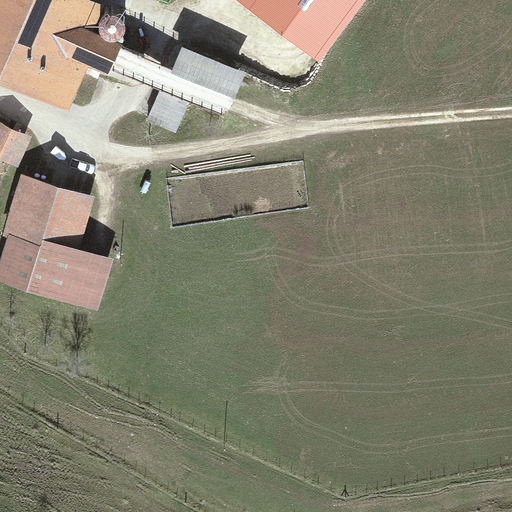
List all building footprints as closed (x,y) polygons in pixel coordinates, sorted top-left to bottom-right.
[(0,0),(0,69),(67,100),(88,53),(103,60),(116,29),(101,23),(111,0),(0,0)] [(351,0),(234,0),(220,36),(320,77),(351,0)] [(236,70),(187,53),(178,79),(227,95),(236,70)] [(0,124),(0,152),(13,158),(23,135),(0,124)] [(93,191),(17,172),(0,238),(0,282),(95,306),(108,255),(78,248),(93,191)]
